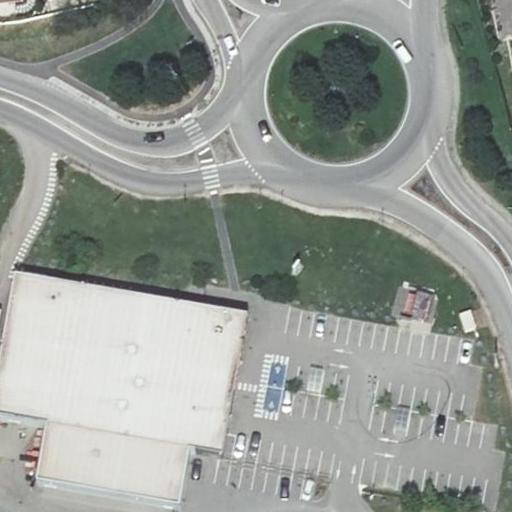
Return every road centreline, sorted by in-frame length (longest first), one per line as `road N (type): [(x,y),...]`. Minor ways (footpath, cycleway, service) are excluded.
road 1 (secondary): [(0,111),(148,185),(281,172)]
road 2 (secondary): [(242,93),(196,134),(147,146),(0,81)]
road 3 (unclassified): [(342,190),(406,209),(484,268),(511,312)]
road 4 (unclassified): [(511,244),(462,199),(425,126)]
road 5 (secondary): [(429,83),(401,28),(344,3)]
